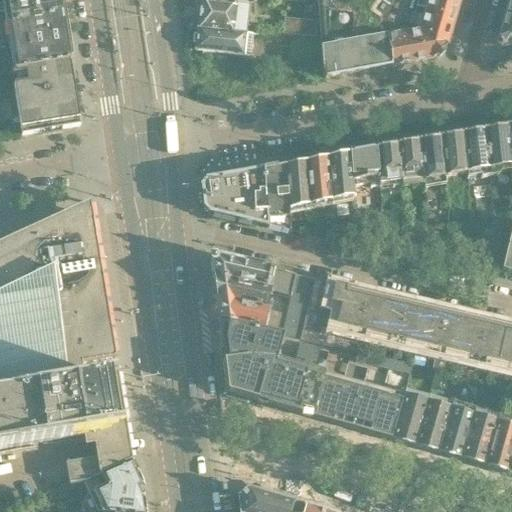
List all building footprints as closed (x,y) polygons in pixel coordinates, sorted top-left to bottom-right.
[(61,15),(58,0),(3,0),(1,0),(5,24),(61,15)] [(256,6),(205,0),(200,0),(197,30),(252,36),(256,6)] [(410,28),(417,0),(316,0),(317,17),(321,68),(322,80),(384,69),(374,22),(409,29),(410,28)] [(449,38),(459,0),(417,0),(410,28),(449,38)] [(511,0),(508,0),(497,41),(502,47),(511,45),(511,0)] [(65,38),(61,15),(5,24),(9,48),(65,38)] [(444,54),(449,38),(410,28),(409,29),(374,22),(384,69),(438,59),(444,54)] [(252,36),(197,30),(195,52),(250,58),(252,36)] [(69,64),(65,38),(9,48),(13,73),(14,73),(68,64),(69,64)] [(192,79),(188,79),(188,80),(221,79),(221,60),(194,57),(192,79)] [(229,61),(221,60),(221,79),(222,98),(243,94),(237,62),(236,62),(230,63),(229,61)] [(260,64),(237,62),(243,94),(264,90),(260,64)] [(68,64),(14,73),(14,75),(11,75),(11,77),(25,75),(26,85),(13,87),(21,137),(79,128),(77,112),(75,112),(67,80),(71,80),(69,66),(68,66),(68,64)] [(261,64),(260,64),(264,90),(289,86),(286,67),(268,65),(261,66),(261,64)] [(286,67),(289,86),(322,80),(321,68),(286,67)] [(221,79),(188,80),(190,99),(190,100),(191,100),(191,101),(191,102),(192,102),(193,102),(193,103),(194,103),(195,103),(222,98),(221,79)] [(507,127),(484,131),(490,178),(499,177),(498,170),(511,168),(507,127)] [(484,131),(464,135),(468,174),(480,172),(481,179),(490,178),(484,131)] [(468,174),(464,135),(441,139),(446,179),(468,176),(468,174)] [(446,186),(446,184),(446,179),(441,139),(420,143),(424,186),(424,189),(433,188),(446,186)] [(424,186),(420,143),(399,147),(402,185),(414,183),(415,187),(424,186)] [(399,147),(377,151),(381,187),(392,186),(393,190),(403,189),(402,185),(399,147)] [(377,151),(350,156),(353,189),(370,187),(371,190),(381,189),(381,187),(377,151)] [(350,156),(329,159),(331,204),(354,200),(353,189),(350,156)] [(329,159),(307,163),(310,208),(331,204),(329,159)] [(307,163),(285,167),(288,212),(310,208),(307,163)] [(288,219),(288,212),(285,167),(273,169),(273,167),(265,168),(266,171),(263,171),(267,228),(290,233),(289,231),(288,219)] [(205,182),(201,188),(203,208),(209,214),(267,228),(263,171),(205,182)] [(129,446),(90,206),(89,203),(66,214),(45,224),(46,229),(41,232),(40,226),(24,233),(26,237),(25,238),(4,248),(3,248),(0,249),(0,442),(70,431),(71,435),(82,434),(84,447),(95,445),(96,452),(97,459),(65,464),(69,485),(86,482),(131,462),(130,454),(129,446)] [(511,227),(511,228),(501,272),(511,274),(511,227)] [(289,298),(295,276),(216,257),(210,258),(210,263),(212,279),(271,293),(271,294),(289,298)] [(293,339),(307,280),(295,278),(282,336),(293,339)] [(271,293),(212,279),(214,300),(266,313),(271,294),(271,293)] [(511,326),(347,288),(334,285),(314,280),(300,341),(333,349),(338,325),(511,365),(511,326)] [(266,313),(214,300),(217,322),(264,332),(269,314),(266,313)] [(282,336),(264,332),(217,322),(226,394),(310,417),(321,378),(274,365),(282,336)] [(319,349),(299,345),(295,360),(315,365),(319,349)] [(408,375),(410,367),(357,354),(355,362),(408,375)] [(322,373),(321,378),(310,417),(331,423),(343,379),(322,373)] [(433,382),(443,385),(445,375),(436,373),(433,382)] [(510,393),(511,385),(511,381),(499,378),(496,389),(510,393)] [(343,379),(331,423),(350,429),(363,385),(343,379)] [(382,390),(363,385),(350,429),(370,434),(382,390)] [(403,396),(382,390),(370,434),(391,440),(403,397),(403,396)] [(426,404),(403,397),(391,440),(414,447),(426,404)] [(436,453),(449,410),(426,404),(414,447),(436,453)] [(472,417),(449,410),(436,453),(460,460),(472,417)] [(495,423),(472,417),(460,460),(483,467),(495,423)] [(511,453),(511,427),(495,423),(483,467),(506,473),(511,453)] [(131,462),(86,482),(83,484),(88,496),(93,493),(99,507),(98,508),(99,511),(144,511),(141,490),(144,489),(131,462)] [(246,490),(238,497),(239,511),(302,511),(304,507),(246,490)]
